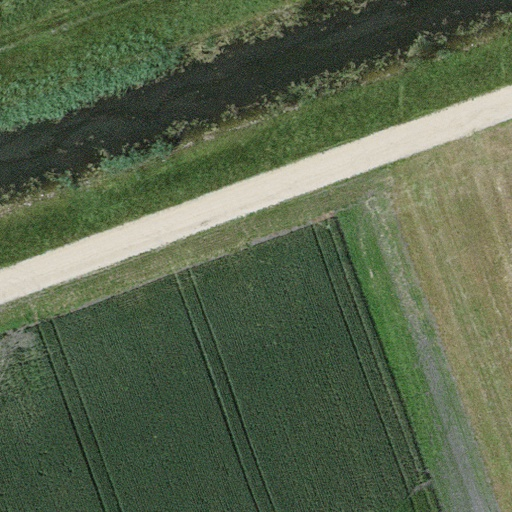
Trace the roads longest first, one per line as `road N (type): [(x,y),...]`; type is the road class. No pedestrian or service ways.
road 1 (track): [(511,103),(0,288)]
road 2 (track): [(132,0),(0,48)]
